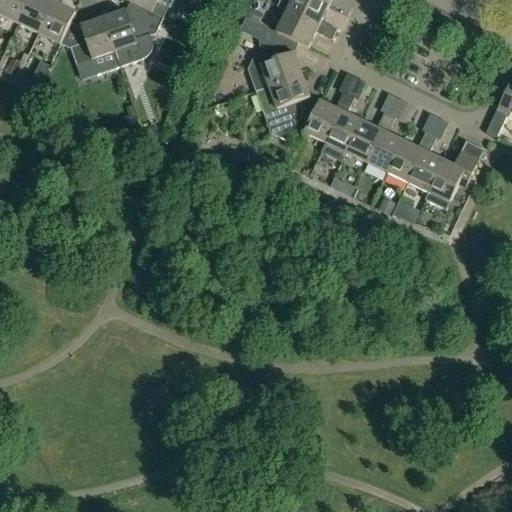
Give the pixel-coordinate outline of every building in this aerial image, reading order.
[(6,0),(0,13),(0,17),(19,27),(32,0),(6,0)] [(55,6),(49,3),(42,0),(32,0),(19,27),(39,37),(55,6)] [(60,8),(64,0),(63,0),(50,0),(49,3),(55,6),(39,37),(61,47),(61,46),(72,25),(76,16),(60,8)] [(120,0),(121,1),(127,4),(130,5),(151,15),(163,21),(173,0),(120,0)] [(287,14),(318,30),(321,24),(328,9),(309,0),(281,0),(277,10),(287,14)] [(332,0),(309,0),(328,9),(332,0)] [(125,14),(103,22),(115,55),(120,70),(142,63),(146,60),(150,57),(152,54),(153,50),(154,46),(153,42),(151,38),(156,36),(163,21),(151,15),(130,5),(125,14)] [(277,35),(277,36),(298,46),(308,51),(316,35),(323,39),(329,28),(321,24),(318,30),(287,14),(277,35)] [(93,63),(115,55),(103,22),(81,30),(72,25),(61,46),(71,51),(77,67),(92,62),(93,63)] [(329,28),(323,39),(332,43),(337,31),(329,28)] [(256,94),(269,90),(302,78),(294,55),(298,46),(277,36),(272,45),(278,61),(271,63),(269,56),(252,62),(248,72),(256,94)] [(183,67),(171,92),(179,96),(191,70),(183,67)] [(40,90),(45,79),(36,75),(31,86),(40,90)] [(302,78),(269,90),(256,94),(270,135),(289,145),(304,114),(300,104),(310,100),(302,78)] [(511,81),(497,112),(507,117),(509,114),(511,116),(511,81)] [(339,103),(350,109),(354,101),(342,95),(339,103)] [(325,146),(346,156),(361,124),(346,116),(350,109),(339,103),(335,111),(341,114),(325,146)] [(341,114),(335,111),(320,104),(304,136),(325,146),(341,114)] [(380,123),(391,129),(395,121),(384,115),(380,123)] [(507,122),(496,117),(484,139),(496,145),(507,122)] [(124,130),(135,131),(135,120),(125,119),(124,130)] [(367,166),(387,176),(402,144),(387,136),(391,129),(380,123),(376,131),(382,134),(367,166)] [(382,134),(376,131),(361,124),(346,156),(367,166),(382,134)] [(143,134),(149,146),(160,140),(154,129),(143,134)] [(421,143),(432,149),(436,141),(425,135),(421,143)] [(408,186),(428,196),(443,164),(428,156),(432,149),(421,143),(417,151),(423,154),(408,186)] [(423,154),(417,151),(402,144),(387,176),(408,186),(423,154)] [(454,169),(443,164),(428,196),(425,203),(446,213),(458,189),(465,192),(484,153),(466,145),(454,169)] [(218,166),(247,171),(250,155),(238,153),(238,155),(220,152),(218,166)] [(350,202),(354,195),(334,185),(330,193),(350,202)] [(383,204),(378,214),(390,221),(394,209),(383,204)] [(400,208),(392,222),(413,231),(420,217),(400,208)]
